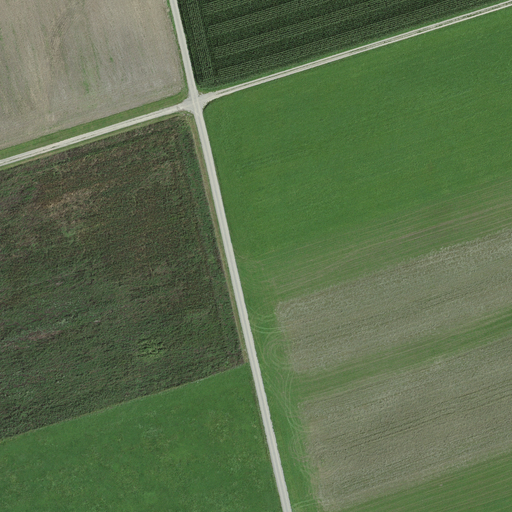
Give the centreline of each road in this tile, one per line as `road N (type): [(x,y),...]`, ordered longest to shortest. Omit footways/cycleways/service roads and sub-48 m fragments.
road 1 (track): [(288,511),(174,0)]
road 2 (track): [(498,0),(197,99)]
road 3 (track): [(0,165),(197,99)]
